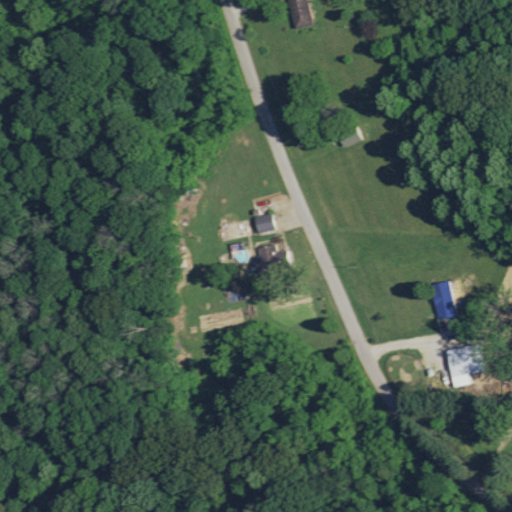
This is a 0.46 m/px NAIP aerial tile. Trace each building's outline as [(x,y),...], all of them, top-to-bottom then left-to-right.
[(314,23),(307,0),(287,0),(295,28),(314,23)] [(342,146),(361,138),(356,125),(337,134),(342,146)] [(257,232),(275,229),(271,212),(254,215),(257,232)] [(253,246),(257,269),(286,264),(283,249),(276,250),(274,243),(253,246)] [(455,315),(450,280),(431,282),(436,318),(455,315)] [(446,348),(453,386),(471,383),(469,372),(484,370),(479,342),(446,348)]
